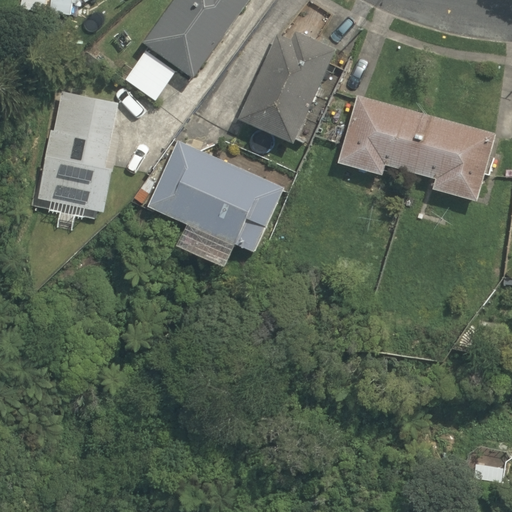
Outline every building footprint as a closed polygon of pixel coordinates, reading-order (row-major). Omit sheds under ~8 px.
[(23,0),(21,10),(47,15),(49,0),(23,0)] [(53,0),(52,14),(72,16),(74,0),(53,0)] [(178,0),(147,46),(197,80),(252,0),(178,0)] [(242,120),(298,145),(339,50),(298,33),(294,41),(279,35),(242,120)] [(177,68),(144,44),(121,77),(155,100),(177,68)] [(147,119),(176,140),(205,100),(176,79),(147,119)] [(121,101),(55,90),(38,196),(105,207),(121,101)] [(497,133),(361,96),(342,165),(384,176),(387,165),(438,179),(435,190),(479,201),(497,133)] [(151,205),(258,252),(286,188),(179,142),(151,205)] [(228,250),(184,230),(174,251),(218,271),(228,250)]
